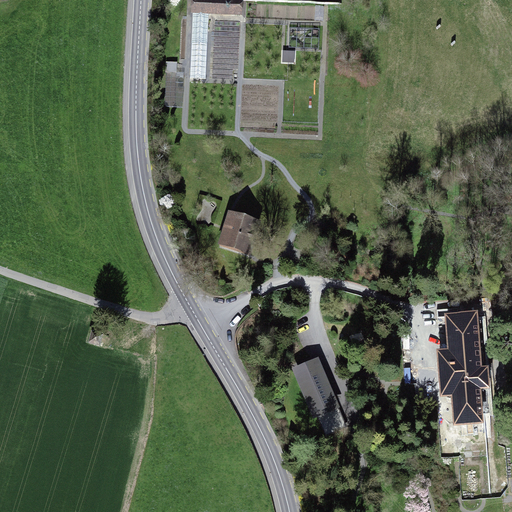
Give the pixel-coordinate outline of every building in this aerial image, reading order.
[(242,0),(191,0),(191,15),(193,15),(209,16),(242,17),(242,0)] [(206,79),(209,16),(193,15),(190,79),(206,79)] [(282,61),(295,61),(295,49),(282,49),(282,61)] [(229,209),(218,244),(246,253),(257,218),(229,209)] [(444,336),(461,336),(460,321),(443,322),(444,336)] [(99,346),(101,337),(93,334),(90,343),(99,346)] [(476,345),(444,348),(450,419),(482,417),(476,345)] [(318,356),(291,368),(313,419),(318,417),(326,436),(347,427),(338,408),(340,407),(318,356)]
